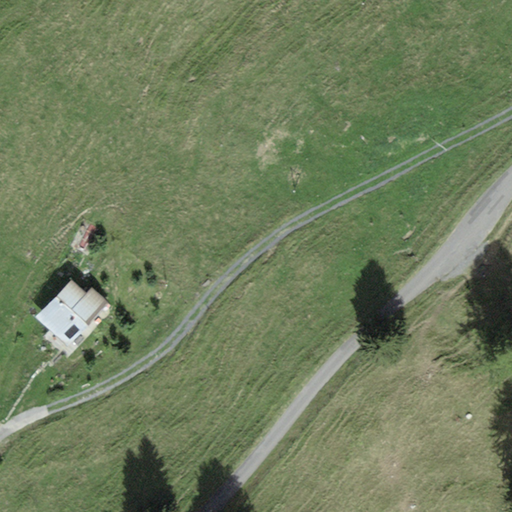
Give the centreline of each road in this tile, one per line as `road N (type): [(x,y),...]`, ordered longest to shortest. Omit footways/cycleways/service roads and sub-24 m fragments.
road 1 (track): [(0,434),(138,373),(291,225),(511,106)]
road 2 (unclassified): [(511,180),(336,354),(207,511)]
